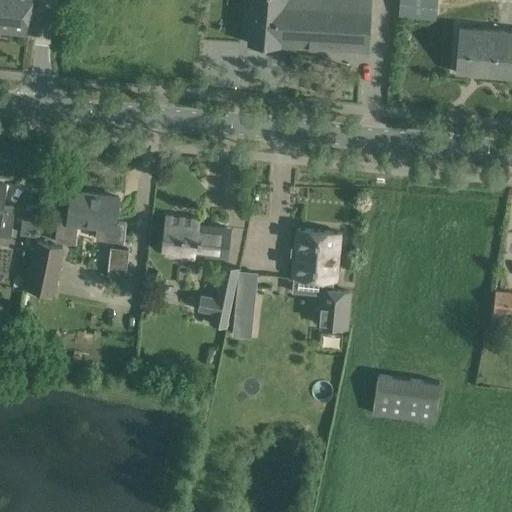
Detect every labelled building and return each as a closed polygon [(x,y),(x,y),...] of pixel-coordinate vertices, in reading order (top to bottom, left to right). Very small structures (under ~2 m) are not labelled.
[(31,0),(0,0),(0,29),(27,33),(31,0)] [(369,50),(370,30),(371,0),(252,0),(248,43),(369,50)] [(399,0),(398,15),(435,19),(436,0),(399,0)] [(455,72),(504,76),(511,77),(511,30),(459,26),(455,72)] [(6,184),(0,183),(0,236),(10,237),(13,207),(4,206),(6,184)] [(91,194),(71,191),(68,212),(59,211),(55,241),(75,243),(78,222),(98,224),(97,236),(112,238),(112,239),(124,241),(126,221),(117,220),(119,199),(91,196),(91,194)] [(199,218),(167,214),(163,248),(169,249),(168,255),(194,258),(194,252),(225,255),(229,227),(198,224),(199,218)] [(340,232),(298,228),(293,276),(325,279),(324,289),(323,289),(319,325),(346,327),(349,291),(333,290),(334,280),(335,280),(340,232)] [(27,288),(55,293),(64,247),(36,241),(27,288)] [(227,326),(234,289),(218,286),(210,323),(227,326)] [(511,291),(496,289),(493,312),(494,312),(493,323),(505,325),(506,314),(511,314),(511,291)] [(254,297),(238,295),(237,308),(253,310),(254,297)] [(235,321),(234,334),(250,336),(252,323),(235,321)] [(378,373),(373,413),(436,421),(441,381),(378,373)]
